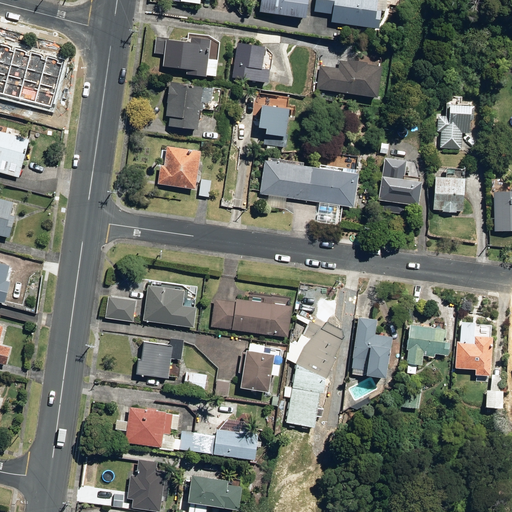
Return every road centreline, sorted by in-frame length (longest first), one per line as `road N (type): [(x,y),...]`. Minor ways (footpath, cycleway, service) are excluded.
road 1 (residential): [(87,222),(511,281)]
road 2 (secondary): [(87,222),(49,479)]
road 3 (secondary): [(113,30),(87,222)]
